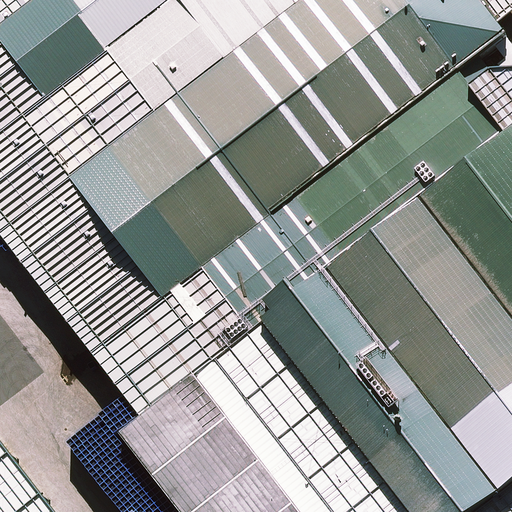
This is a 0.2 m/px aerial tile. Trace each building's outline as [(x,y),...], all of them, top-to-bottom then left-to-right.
[(29,0),(0,23),(0,62),(83,169),(296,5),(292,0),(29,0)] [(302,0),(296,5),(83,169),(174,286),(214,255),(454,70),(508,28),(486,0),(302,0)] [(0,209),(102,341),(174,286),(83,169),(0,62),(0,209)] [(214,255),(265,320),(329,271),(423,198),(505,135),(454,70),(214,255)] [(511,129),(505,135),(423,198),(511,311),(511,129)] [(511,382),(511,311),(423,198),(329,271),(452,430),(511,382)] [(265,320),(214,255),(174,286),(102,341),(154,408),(198,375),(266,322),(265,320)] [(452,430),(329,271),(265,320),(266,322),(413,511),(469,511),(499,490),(452,430)] [(413,511),(266,322),(198,375),(304,511),(413,511)] [(304,511),(198,375),(154,408),(125,430),(188,511),(304,511)] [(53,511),(0,443),(0,511),(53,511)] [(511,511),(511,479),(499,490),(469,511),(511,511)]
